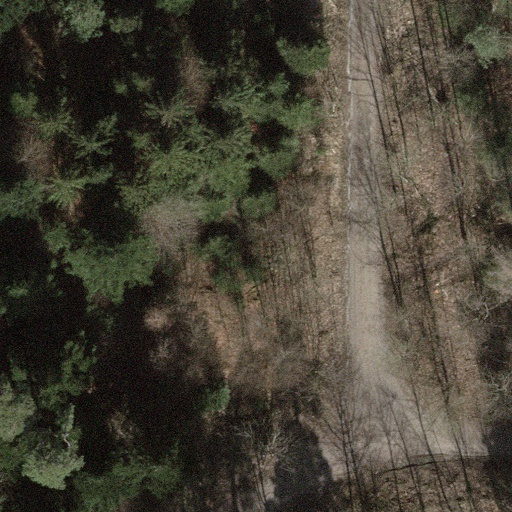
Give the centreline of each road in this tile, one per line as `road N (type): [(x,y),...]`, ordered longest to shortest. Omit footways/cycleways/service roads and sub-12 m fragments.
road 1 (track): [(365,0),(371,437),(223,511)]
road 2 (track): [(371,437),(511,434)]
